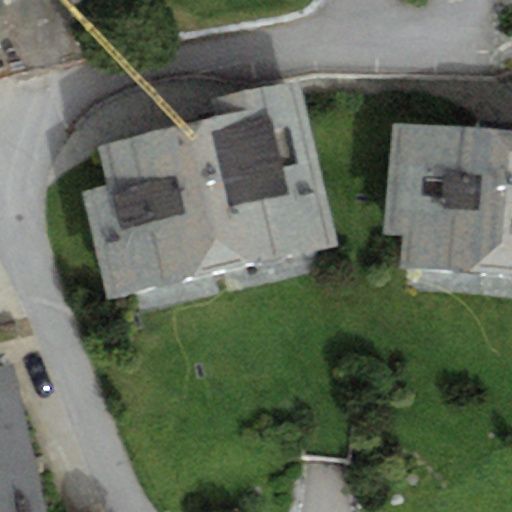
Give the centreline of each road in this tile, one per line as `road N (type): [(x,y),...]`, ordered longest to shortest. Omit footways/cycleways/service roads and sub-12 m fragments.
road 1 (residential): [(0,172),(19,131),(77,89),(264,39),(493,23)]
road 2 (residential): [(128,511),(0,198)]
